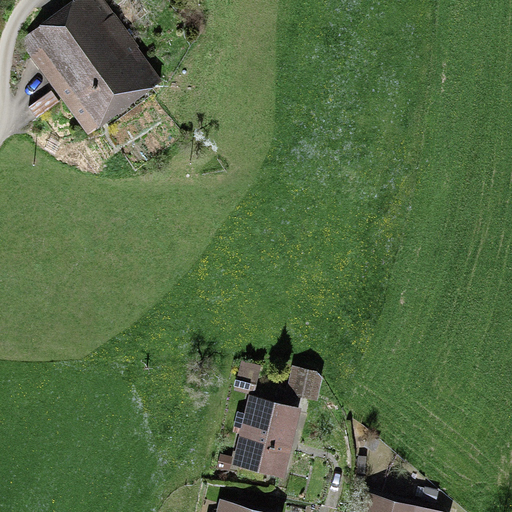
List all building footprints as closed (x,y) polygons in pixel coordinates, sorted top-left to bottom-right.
[(83,124),(155,71),(103,0),(78,0),(23,41),(83,124)] [(51,90),(29,106),(37,117),(59,101),(51,90)] [(309,395),(314,371),(300,369),(296,393),(309,395)] [(252,398),(247,416),(245,416),(242,429),(244,429),(237,460),(281,471),(296,408),(252,398)] [(373,495),(368,511),(412,511),(414,506),(373,495)]
